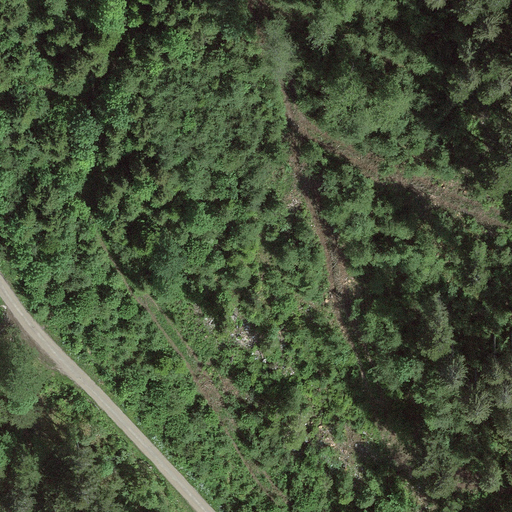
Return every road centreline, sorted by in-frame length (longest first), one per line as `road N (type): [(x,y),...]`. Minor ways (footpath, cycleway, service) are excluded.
road 1 (track): [(125,0),(94,99),(83,191),(89,222),(200,375),(284,511)]
road 2 (unclassified): [(0,285),(33,331),(206,511)]
